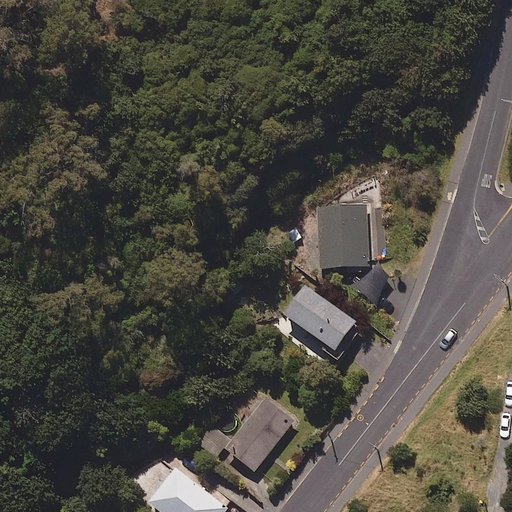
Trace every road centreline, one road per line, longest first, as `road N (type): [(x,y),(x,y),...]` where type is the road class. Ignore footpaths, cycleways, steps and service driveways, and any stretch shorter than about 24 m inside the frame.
road 1 (residential): [(301,511),(504,253)]
road 2 (residential): [(504,253),(480,227),(474,196),(511,12)]
